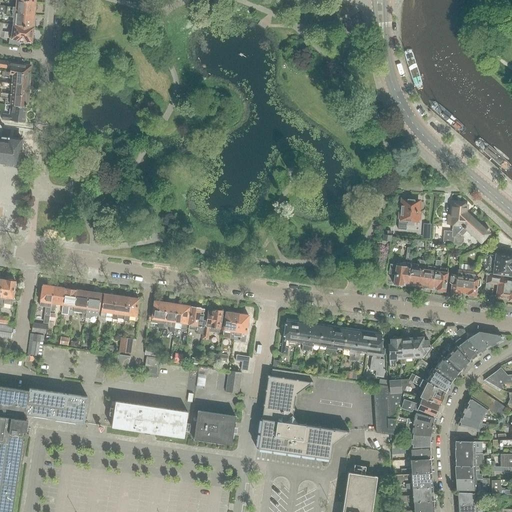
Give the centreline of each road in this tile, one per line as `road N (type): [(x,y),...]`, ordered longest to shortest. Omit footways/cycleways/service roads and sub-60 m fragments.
road 1 (tertiary): [(511,324),(0,249)]
road 2 (residential): [(511,349),(471,377),(454,403),(443,435),(447,511)]
road 3 (secondary): [(511,211),(418,129),(388,71)]
road 4 (residential): [(56,195),(40,186),(49,56)]
